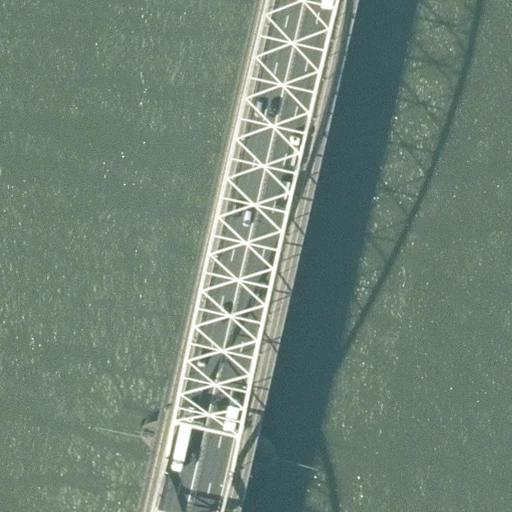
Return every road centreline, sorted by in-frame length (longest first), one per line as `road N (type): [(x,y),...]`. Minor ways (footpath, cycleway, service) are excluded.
road 1 (motorway): [(294,0),(176,511)]
road 2 (motorway): [(205,511),(323,0)]
